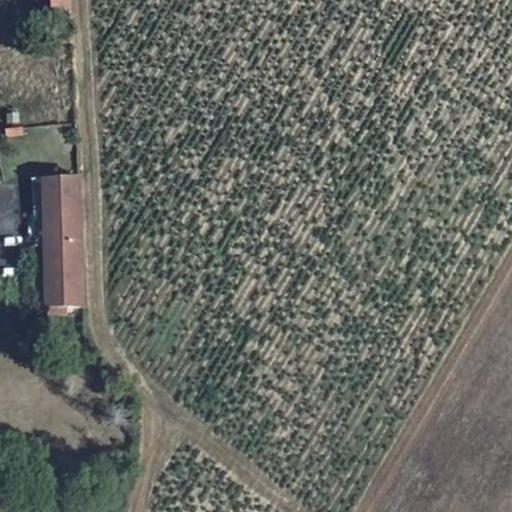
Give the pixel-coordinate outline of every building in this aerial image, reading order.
[(51,0),(53,25),(71,24),(69,0),(51,0)] [(71,24),(53,25),(54,45),(72,44),(71,24)] [(67,308),(84,308),(80,177),(45,180),(46,215),(36,216),(37,229),(50,228),(50,236),(46,236),(47,308),(49,308),(67,308)] [(36,216),(46,215),(45,180),(33,181),(36,216)] [(46,236),(50,236),(50,228),(37,229),(36,216),(31,217),(33,238),(46,236)] [(49,316),(68,317),(67,308),(49,308),(49,316)]
